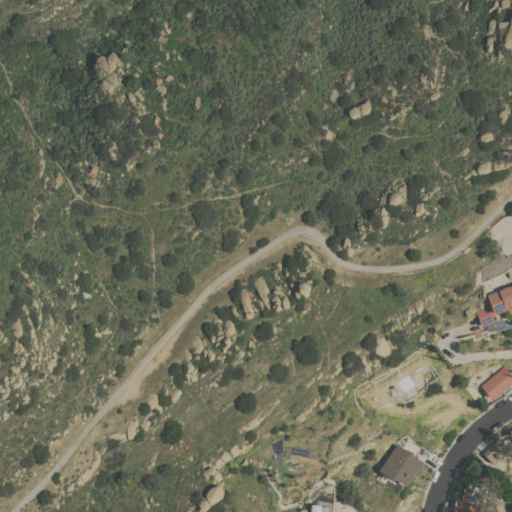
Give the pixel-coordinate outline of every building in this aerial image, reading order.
[(508,285),(509,286),(511,284),(511,312),(510,313),(508,309),(496,315),(495,314),(492,315),(494,321),(482,326),(475,310),(491,304),(487,294),(508,285)] [(504,365),(511,375),(511,383),(493,400),(480,385),(504,365)] [(511,455),(508,456),(504,453),(493,463),(483,453),(494,443),(495,444),(503,435),(511,434),(511,430),(511,429),(511,455)] [(397,443),(403,447),(410,438),(423,447),(416,456),(423,461),(407,487),(397,480),(396,481),(379,470),(397,443)] [(479,511),(453,511),(456,499),(462,500),(465,486),(467,486),(467,485),(471,485),(471,487),(474,488),(475,486),(484,488),(479,511)]
